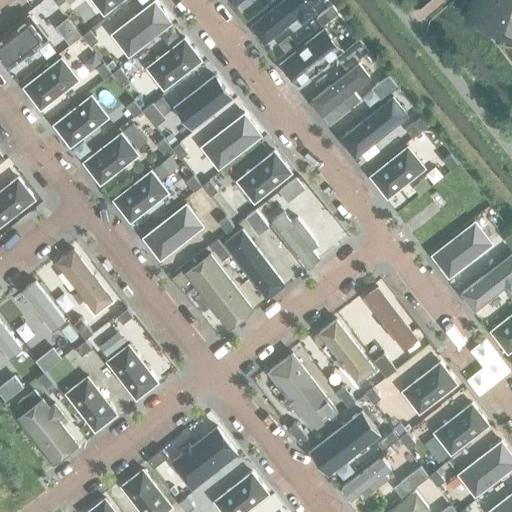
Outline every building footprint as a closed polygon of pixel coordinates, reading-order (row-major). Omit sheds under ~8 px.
[(120,0),(92,0),(104,14),(120,0)] [(171,20),(155,0),(151,0),(112,33),(129,55),(171,20)] [(249,0),(232,0),(239,9),(249,0)] [(322,4),(319,0),(282,0),(251,24),(269,46),(322,4)] [(511,0),(461,0),(460,2),(511,66),(511,0)] [(323,23),(338,11),(332,4),(317,16),(323,23)] [(56,25),(70,43),(82,34),(67,16),(56,25)] [(43,39),(25,17),(0,36),(0,48),(11,63),(43,39)] [(352,42),(335,20),(281,62),(299,84),(352,42)] [(99,38),(90,28),(83,34),(91,44),(99,38)] [(201,58),(184,36),(143,69),(160,91),(201,58)] [(352,62),(369,49),(361,39),(345,52),(352,62)] [(375,58),(371,52),(366,56),(371,62),(375,58)] [(79,78),(62,56),(26,82),(43,104),(79,78)] [(113,59),(107,63),(113,70),(118,66),(113,59)] [(113,71),(104,60),(97,66),(105,77),(113,71)] [(370,76),(358,62),(311,99),(329,121),(359,97),(353,89),(370,76)] [(129,76),(120,65),(113,71),(121,82),(127,77),(129,76)] [(231,96),(213,74),(172,106),(189,128),(231,96)] [(397,84),(389,74),(374,86),(382,96),(397,84)] [(124,86),(130,80),(127,77),(121,82),(124,86)] [(108,115),(91,93),(55,120),(73,142),(108,115)] [(412,117),(395,95),(341,137),(359,159),(412,117)] [(143,109),(134,98),(126,104),(135,115),(143,109)] [(165,117),(152,101),(143,109),(155,124),(165,117)] [(143,110),(137,114),(140,118),(146,113),(143,110)] [(261,133),(244,111),(198,146),(216,168),(261,133)] [(413,136),(428,123),(421,114),(405,126),(413,136)] [(133,122),(124,129),(130,136),(139,129),(133,122)] [(138,153),(121,130),(85,158),(102,180),(138,153)] [(172,131),(166,136),(173,144),(178,139),(172,131)] [(442,154),(425,132),(371,174),(388,196),(442,154)] [(172,146),(164,135),(156,141),(165,152),(172,146)] [(188,151),(180,140),(172,146),(181,157),(188,151)] [(459,162),(450,151),(443,157),(451,168),(459,162)] [(293,174),(276,152),(222,194),(239,216),(293,174)] [(162,176),(178,164),(170,155),(155,167),(162,176)] [(168,190),(151,168),(114,196),(131,218),(168,190)] [(202,183),(194,173),(186,179),(195,189),(202,183)] [(0,189),(0,226),(36,198),(18,175),(0,189)] [(304,186),(296,176),(280,189),(288,199),(304,186)] [(218,188),(210,178),(202,183),(211,194),(218,188)] [(200,193),(190,200),(201,215),(211,208),(200,193)] [(293,201),(271,219),(306,265),(328,248),(293,201)] [(203,224),(186,202),(144,234),(161,256),(203,224)] [(269,223),(256,207),(246,215),(259,231),(269,223)] [(504,233),(487,211),(433,253),(450,275),(504,233)] [(234,224),(226,214),(219,220),(227,230),(234,224)] [(248,224),(226,241),(268,295),(290,277),(248,224)] [(218,237),(210,243),(222,258),(230,252),(218,237)] [(95,318),(118,300),(74,243),(51,261),(95,318)] [(511,287),(511,252),(462,291),(480,313),(511,287)] [(207,258),(185,275),(188,280),(225,328),(246,311),(207,258)] [(185,275),(181,271),(173,277),(180,287),(188,280),(185,275)] [(66,318),(37,281),(15,298),(45,335),(66,318)] [(400,354),(423,337),(381,283),(359,300),(400,354)] [(123,322),(133,314),(128,306),(117,315),(123,322)] [(511,348),(511,313),(492,329),(509,351),(511,348)] [(357,388),(381,370),(337,314),(314,332),(357,388)] [(93,331),(81,316),(74,322),(86,337),(93,331)] [(0,369),(1,371),(24,353),(0,319),(0,369)] [(74,328),(69,322),(62,328),(71,340),(78,334),(74,328)] [(161,378),(120,325),(95,344),(136,398),(161,378)] [(86,338),(76,346),(82,354),(92,346),(86,338)] [(61,357),(53,347),(37,359),(45,369),(61,357)] [(318,418),(340,401),(298,347),(276,364),(318,418)] [(396,368),(384,352),(374,359),(386,375),(396,368)] [(120,410),(79,356),(54,376),(95,429),(120,410)] [(457,382),(440,359),(401,389),(418,411),(457,382)] [(57,385),(45,370),(38,376),(50,391),(57,385)] [(0,388),(6,397),(22,384),(16,376),(0,387),(0,388)] [(348,405),(356,399),(344,383),(336,389),(348,405)] [(365,391),(374,402),(381,396),(373,385),(365,391)] [(79,442),(38,388),(13,408),(54,461),(79,442)] [(486,424),(469,402),(435,429),(452,451),(486,424)] [(327,471),(380,430),(363,408),(310,449),(327,471)] [(301,441),(308,435),(296,420),(289,426),(301,441)] [(183,493),(236,451),(216,426),(163,468),(183,493)] [(384,448),(399,436),(393,428),(378,440),(384,448)] [(400,435),(408,446),(416,440),(407,429),(400,435)] [(511,465),(511,457),(499,440),(458,472),(476,494),(511,465)] [(451,451),(444,442),(434,449),(442,459),(451,451)] [(356,509),(410,468),(393,446),(339,487),(356,509)] [(153,467),(169,455),(163,447),(155,453),(147,459),(153,467)] [(181,511),(146,466),(120,485),(141,511),(181,511)] [(197,511),(241,511),(268,492),(248,467),(195,508),(197,511)] [(426,476),(419,467),(401,481),(408,490),(426,476)] [(429,473),(437,484),(445,478),(437,467),(429,473)] [(430,511),(439,505),(422,483),(384,511),(430,511)] [(174,484),(170,487),(175,493),(179,490),(174,484)] [(511,511),(511,490),(484,511),(511,511)] [(195,505),(187,494),(179,500),(187,511),(195,505)] [(116,511),(105,497),(86,511),(116,511)]
